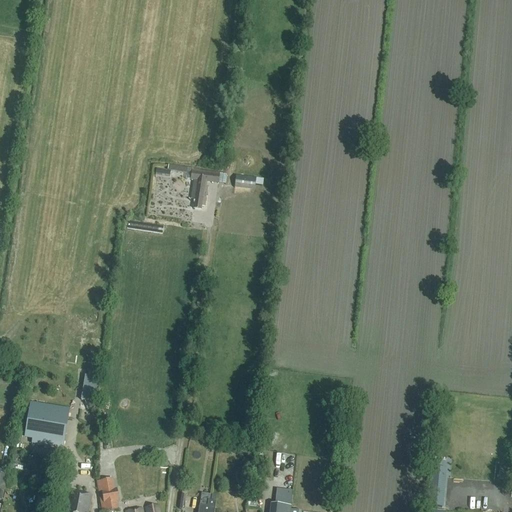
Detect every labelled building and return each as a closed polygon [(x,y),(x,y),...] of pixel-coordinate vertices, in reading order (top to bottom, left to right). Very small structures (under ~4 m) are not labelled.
[(187,168),(168,165),(167,171),(156,169),(155,174),(170,176),(170,172),(186,174),(187,168)] [(207,183),(212,183),(218,184),(220,174),(213,173),(193,171),(191,181),(195,181),(192,198),(195,199),(193,209),(202,210),(202,206),(205,207),(208,187),(206,186),(207,183)] [(256,178),(236,176),(234,189),(254,191),(256,178)] [(94,403),(98,378),(84,376),(80,401),(82,401),(92,403),(94,403)] [(28,411),(24,434),(64,441),(68,418),(28,411)] [(250,465),(243,460),(235,473),(242,477),(250,465)] [(432,467),(428,507),(432,507),(440,508),(442,508),(446,468),(432,467)] [(113,479),(100,482),(96,482),(101,511),(107,511),(119,510),(117,502),(119,502),(116,489),(115,489),(113,479)] [(252,486),(251,495),(260,497),(261,487),(252,486)] [(88,511),(91,496),(68,491),(63,511),(88,511)] [(211,501),(210,501),(211,494),(201,493),(200,500),(198,511),(213,511),(216,495),(212,494),(211,501)] [(483,510),(505,511),(506,500),(484,499),(483,510)]
